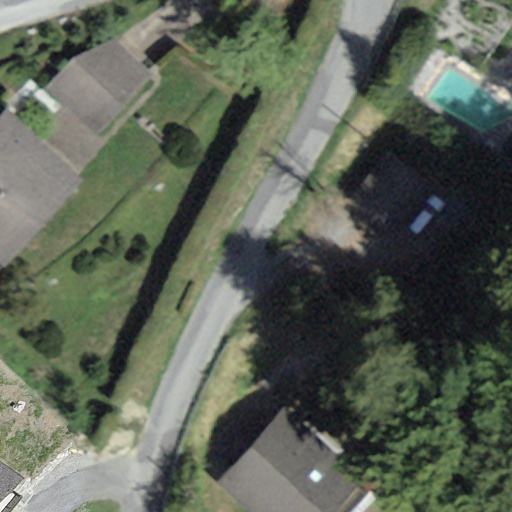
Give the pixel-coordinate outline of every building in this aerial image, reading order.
[(511,6),(503,0),(470,0),(431,51),(511,112),(511,6)] [(103,37),(48,94),(94,139),(149,83),(103,37)] [(8,117),(0,126),(0,263),(3,266),(80,183),(8,117)] [(391,156),(355,202),(399,236),(435,189),(391,156)] [(288,417),(221,492),(243,511),(342,511),(366,485),(288,417)] [(0,482),(0,511),(15,494),(0,482)]
